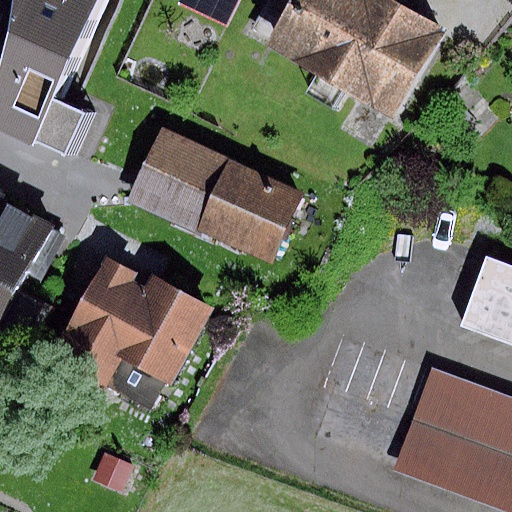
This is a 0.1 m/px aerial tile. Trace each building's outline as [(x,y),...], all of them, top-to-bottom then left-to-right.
[(4,0),(0,29),(0,136),(25,148),(29,142),(48,100),(101,0),(4,0)] [(180,0),(178,5),(227,26),(238,0),(180,0)] [(450,41),(383,0),(296,0),(268,47),(397,127),(450,41)] [(83,115),(48,100),(29,142),(63,158),(83,115)] [(308,202),(167,135),(137,198),(279,265),(308,202)] [(0,202),(0,288),(19,297),(53,230),(0,202)] [(134,275),(101,257),(44,361),(99,391),(117,358),(167,386),(209,308),(147,274),(140,288),(130,282),(134,275)] [(511,270),(493,263),(465,334),(511,351),(511,270)] [(0,335),(19,297),(0,288),(0,335)] [(511,511),(511,407),(345,344),(309,438),(506,511),(511,511)] [(104,455),(93,481),(122,492),(133,467),(104,455)]
